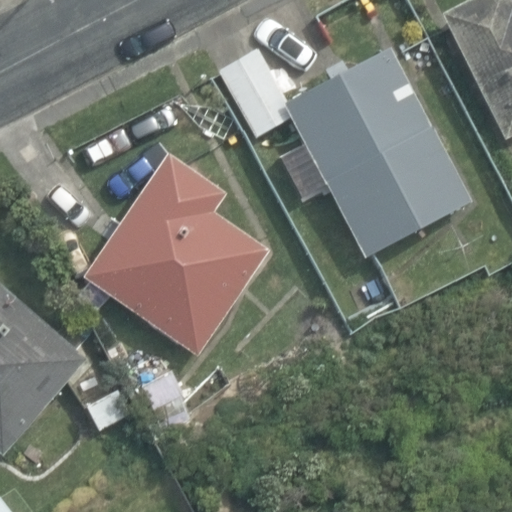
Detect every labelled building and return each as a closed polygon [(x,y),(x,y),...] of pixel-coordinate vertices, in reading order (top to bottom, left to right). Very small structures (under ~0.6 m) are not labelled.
[(469,0),(443,13),(507,136),(511,133),(511,2),(511,3),(509,0),(469,0)] [(328,182),(367,255),(470,199),(389,47),(288,101),(259,49),(219,70),(257,135),(294,115),(307,140),(282,154),(304,195),(328,182)] [(85,274),(198,351),(270,248),(213,209),(225,191),(169,152),(85,274)] [(0,449),(4,453),(87,358),(0,281),(0,449)] [(135,390),(156,431),(189,414),(180,396),(183,395),(171,371),(135,390)] [(99,430),(130,413),(116,389),(86,406),(99,430)] [(15,511),(0,495),(0,494),(0,511),(15,511)]
